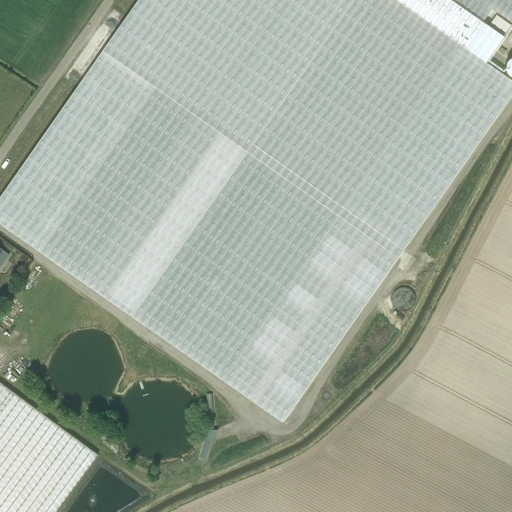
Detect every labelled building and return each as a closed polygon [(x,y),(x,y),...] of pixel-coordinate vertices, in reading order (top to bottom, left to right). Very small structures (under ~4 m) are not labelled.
[(511,0),(138,0),(0,197),(0,225),(283,423),(511,94),(511,83),(485,64),(503,37),(483,23),(491,10),(511,23),(511,0)] [(0,266),(9,255),(0,249),(0,266)] [(21,312),(24,305),(16,302),(13,309),(21,312)] [(0,511),(56,511),(98,456),(0,383),(0,511)] [(215,443),(218,432),(208,429),(199,458),(205,460),(211,441),(215,443)]
